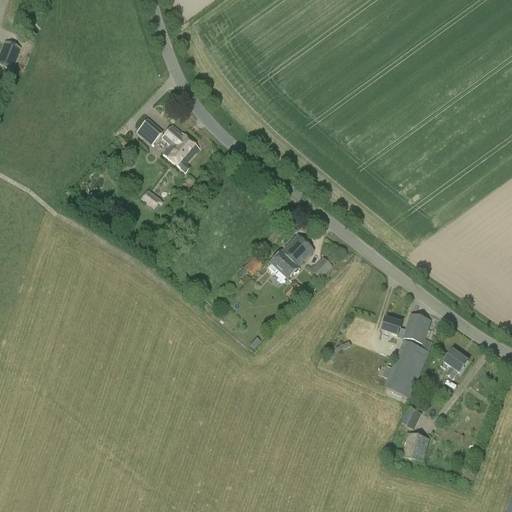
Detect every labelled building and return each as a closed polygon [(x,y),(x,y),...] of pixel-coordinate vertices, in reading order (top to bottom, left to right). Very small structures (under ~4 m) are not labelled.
[(4,43),(0,53),(0,68),(12,72),(21,50),(4,43)] [(151,148),(162,134),(147,121),(135,134),(151,148)] [(170,147),(163,155),(186,175),(190,169),(186,165),(199,150),(172,127),(162,139),(170,147)] [(161,202),(148,191),(140,201),(154,211),(161,202)] [(270,264),(272,266),(268,270),(274,276),(278,272),(287,281),(293,275),(295,275),(298,272),(297,270),(298,270),(297,268),(313,252),(297,237),(281,254),(280,253),(270,264)] [(248,274),(252,278),(264,266),(255,257),(238,275),(242,279),(248,274)] [(319,281),(331,267),(322,259),(310,272),(319,281)] [(293,303),(303,293),(296,285),(285,296),(293,303)] [(382,379),(388,381),(385,389),(409,400),(429,353),(432,344),(425,341),(431,322),(410,315),(405,333),(399,331),(401,325),(385,320),(382,332),(397,337),(397,338),(424,344),(421,350),(404,343),(393,371),(387,368),(382,379)] [(348,344),(335,350),(328,362),(333,364),(339,354),(350,349),(348,344)] [(453,382),(458,374),(460,375),(468,363),(453,352),(444,364),(451,369),(445,376),(453,382)] [(409,409),(401,426),(413,432),(421,415),(409,409)] [(408,435),(402,458),(423,464),(429,441),(408,435)]
